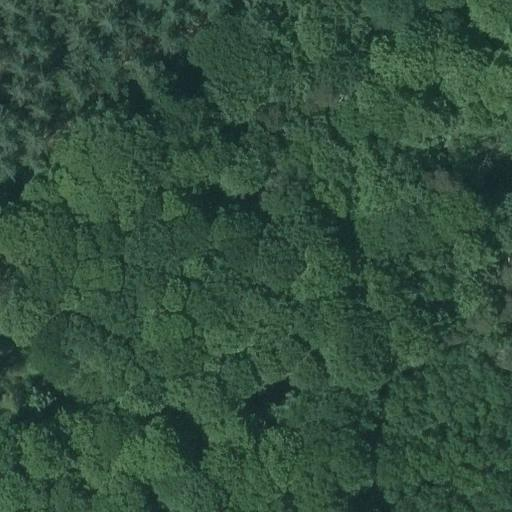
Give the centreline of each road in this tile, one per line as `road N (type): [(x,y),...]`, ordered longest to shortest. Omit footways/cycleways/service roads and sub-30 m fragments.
road 1 (track): [(510,0),(497,57),(467,118),(333,349),(311,413),(305,511)]
road 2 (track): [(316,0),(450,58)]
